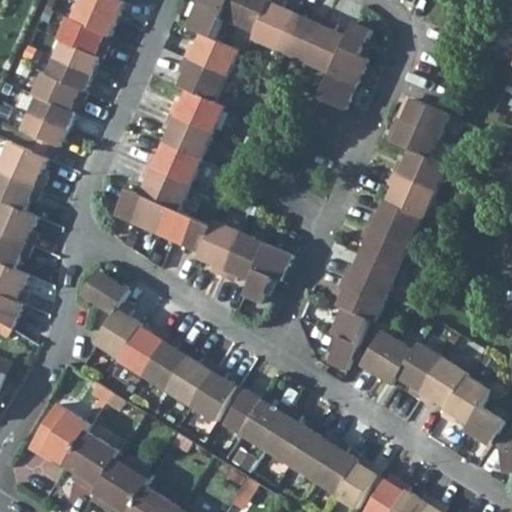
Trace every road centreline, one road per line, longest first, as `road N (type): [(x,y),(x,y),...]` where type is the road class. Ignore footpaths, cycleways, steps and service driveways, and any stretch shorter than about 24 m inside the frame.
road 1 (residential): [(272,350),(404,50),(401,24),(376,0)]
road 2 (residential): [(511,501),(272,350)]
road 3 (residential): [(81,243),(90,188),(173,0)]
road 4 (residential): [(0,455),(59,348),(81,243)]
road 5 (residential): [(272,350),(113,251),(81,243)]
